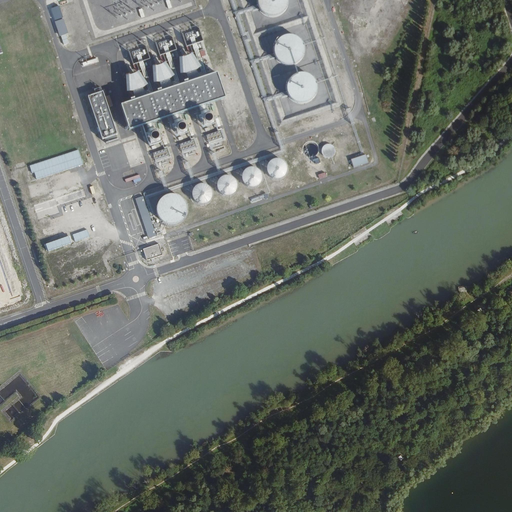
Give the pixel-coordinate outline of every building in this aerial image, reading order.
[(258,0),(258,1),(259,5),(262,10),(266,13),(272,14),(277,14),(282,12),(285,8),(288,3),(288,0),(258,0)] [(68,34),(63,19),(54,22),(59,37),(68,34)] [(283,33),(279,36),(275,40),(273,45),(273,50),(274,55),(277,59),(282,63),(287,65),(293,64),(298,62),(302,58),(305,53),(306,47),(304,42),(302,38),(298,34),(293,32),(288,32),(283,33)] [(161,63),(155,47),(150,49),(156,65),(161,63)] [(180,55),(181,71),(198,70),(197,54),(180,55)] [(97,58),(81,63),(82,67),(98,61),(97,58)] [(169,63),(153,64),(154,79),(177,78),(177,68),(169,69),(169,63)] [(299,70),(294,73),(290,76),(288,81),(287,86),(289,91),(291,95),(295,98),(299,100),(304,100),(309,99),(313,97),(316,93),(317,88),(318,84),(317,79),(314,75),(309,72),(304,70),(299,70)] [(144,72),(126,73),(127,89),(145,88),(144,72)] [(220,74),(122,99),(130,128),(145,124),(147,133),(157,130),(154,120),(172,115),(174,123),(185,120),(183,111),(198,107),(203,128),(216,124),(211,105),(213,105),(212,100),(226,96),(220,74)] [(87,97),(100,139),(116,134),(102,92),(87,97)] [(206,135),(210,144),(225,139),(222,129),(206,135)] [(192,140),(180,144),(182,152),(195,148),(192,140)] [(317,142),(304,143),(305,153),(309,152),(309,155),(318,154),(317,142)] [(323,157),(334,157),(334,144),(323,144),(323,157)] [(167,149),(153,152),(155,161),(169,158),(167,149)] [(73,151),(75,160),(72,161),(74,166),(82,164),(79,150),(73,151)] [(365,155),(351,160),(354,168),(368,164),(365,155)] [(266,167),(267,170),(269,173),(271,175),(274,177),(277,177),(281,176),(284,175),(286,172),(287,168),(287,165),(286,161),(283,159),(280,157),(277,156),(273,157),(270,159),(268,161),(267,164),(266,167)] [(65,170),(70,168),(66,159),(61,161),(65,170)] [(242,174),(242,177),(244,180),(246,183),(249,185),(253,185),(256,185),(259,183),(261,181),(262,178),(263,175),(262,172),(261,169),(258,166),(255,165),(252,165),(249,165),(245,167),(243,170),(242,174)] [(217,184),(217,188),(219,190),(221,193),(224,194),(228,194),(231,194),(234,192),(236,189),(237,185),(237,182),(236,179),(234,176),(230,174),(227,174),(224,174),(221,176),(219,178),(217,181),(217,184)] [(192,191),(192,195),(194,198),(196,201),(199,202),(203,203),(206,202),(209,201),(211,198),(213,195),(213,192),(212,189),(211,186),(208,184),(205,183),(202,182),(199,183),(196,185),(193,188),(192,191)] [(35,183),(23,187),(26,200),(47,194),(45,187),(37,189),(35,183)] [(91,188),(34,203),(38,219),(60,213),(58,206),(93,197),(92,193),(91,188)] [(162,195),(158,199),(156,204),(155,209),(156,215),(160,219),(164,222),(168,224),(173,224),(178,223),(182,220),(185,216),(187,211),(187,206),(186,201),(183,197),(178,194),(173,193),(167,193),(162,195)] [(143,197),(135,199),(148,239),(156,236),(143,197)] [(158,244),(143,249),(146,260),(162,255),(158,244)] [(488,298),(480,303),(483,308),(491,302),(488,298)]
